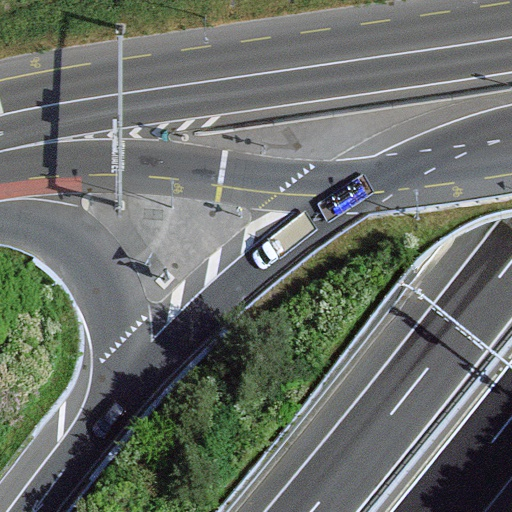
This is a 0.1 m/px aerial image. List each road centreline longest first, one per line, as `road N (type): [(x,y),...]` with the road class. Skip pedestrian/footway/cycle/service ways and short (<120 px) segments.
road 1 (primary): [(511,36),(0,115)]
road 2 (primary): [(0,157),(119,159),(294,181),(370,179)]
road 3 (motorway): [(370,179),(187,333),(106,420)]
road 4 (motorway): [(511,260),(309,511)]
road 5 (motorway): [(0,222),(62,236),(110,298),(121,344),(106,420)]
road 6 (primary): [(370,179),(511,140)]
road 7 (motorway): [(436,511),(511,416)]
